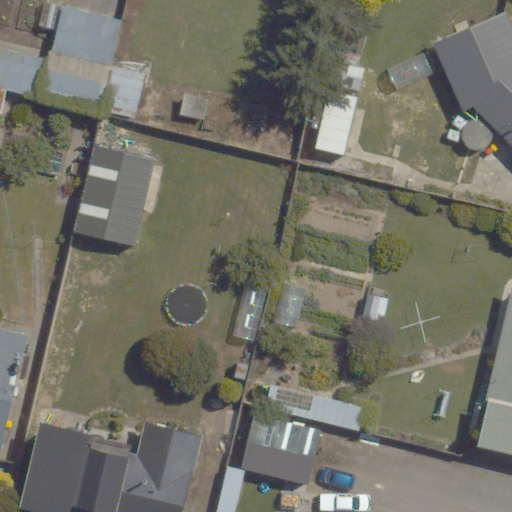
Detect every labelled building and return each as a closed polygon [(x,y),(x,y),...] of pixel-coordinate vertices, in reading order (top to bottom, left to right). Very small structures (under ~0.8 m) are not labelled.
[(124,0),(53,0),(39,87),(107,99),(124,0)] [(511,0),(492,0),(431,40),(510,160),(511,158),(511,0)] [(511,248),(508,248),(476,432),(511,437),(511,248)] [(0,454),(5,455),(26,315),(0,311),(0,454)] [(252,402),(242,454),(315,468),(325,415),(252,402)] [(189,511),(203,412),(149,405),(148,418),(37,403),(25,489),(127,503),(125,511),(189,511)]
